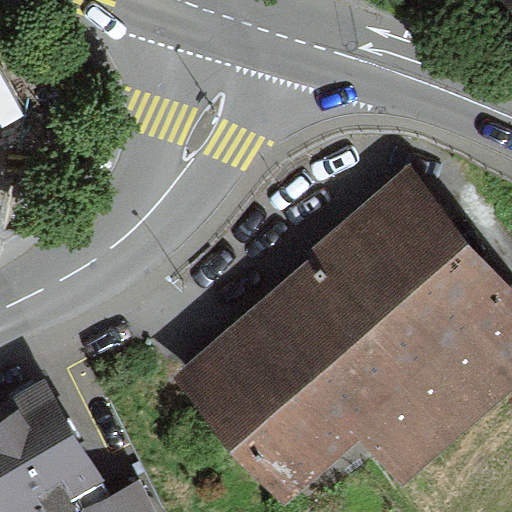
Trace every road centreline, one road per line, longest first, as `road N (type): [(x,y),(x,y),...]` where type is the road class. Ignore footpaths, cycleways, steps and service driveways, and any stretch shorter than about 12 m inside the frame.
road 1 (secondary): [(0,310),(130,231),(205,134),(261,31)]
road 2 (secondary): [(261,31),(511,118)]
